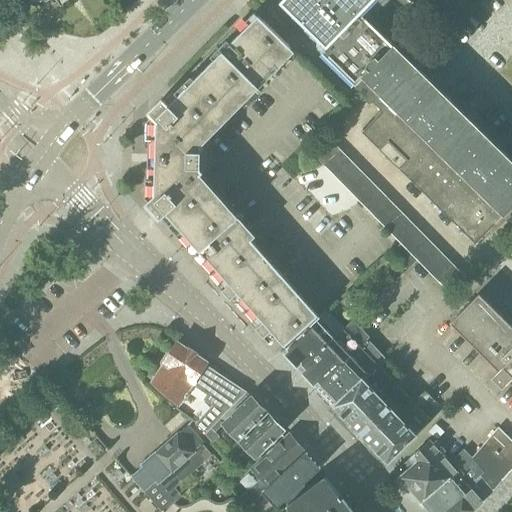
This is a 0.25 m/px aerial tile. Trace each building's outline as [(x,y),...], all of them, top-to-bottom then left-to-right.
[(284,0),(282,3),(326,46),(320,52),(355,87),(393,46),(368,22),(389,0),(284,0)] [(248,20),(245,18),(164,100),(163,98),(148,113),(158,123),(157,129),(148,129),(147,189),(156,189),(156,196),(146,205),(160,221),(162,219),(213,277),(253,241),(199,179),(205,173),(204,149),(198,142),(291,48),(256,12),(248,20)] [(393,46),(355,87),(381,113),(361,133),(378,150),(386,142),(406,161),(398,168),(475,243),(474,244),(475,245),(495,225),(495,224),(511,206),(511,149),(507,155),(395,45),(394,47),(393,46)] [(322,165),(339,149),(330,141),(313,156),(322,165)] [(386,142),(378,150),(397,169),(398,168),(406,161),(386,142)] [(332,175),(348,159),(339,149),(322,165),(332,175)] [(341,184),(357,168),(348,159),(332,175),(341,184)] [(350,193),(366,177),(357,168),(341,184),(350,193)] [(359,202),(375,186),(366,177),(350,193),(359,202)] [(368,211),(384,196),(375,186),(359,202),(368,211)] [(377,221),(393,205),(384,196),(368,211),(377,221)] [(387,230),(403,214),(393,205),(377,221),(387,230)] [(396,239),(412,223),(403,214),(387,230),(396,239)] [(405,248),(421,232),(412,223),(396,239),(400,244),(405,248)] [(414,257),(430,242),(421,232),(405,248),(414,257)] [(272,331),(287,347),(320,316),(253,241),(213,277),(224,289),(223,290),(232,299),(258,327),(258,328),(265,337),(272,331)] [(430,242),(414,257),(417,261),(423,267),(439,251),(430,242)] [(400,244),(392,252),(409,269),(417,261),(414,257),(405,248),(400,244)] [(423,267),(427,271),(432,276),(448,260),(439,251),(423,267)] [(448,260),(432,276),(441,285),(457,269),(448,260)] [(457,269),(441,285),(451,294),(467,279),(457,269)] [(511,383),(511,324),(481,294),(452,323),(500,371),(493,378),(504,389),(511,382),(511,383)] [(320,317),(320,316),(287,347),(283,351),(301,369),(344,328),(327,310),(320,317)] [(344,328),(301,369),(318,387),(370,337),(361,328),(371,318),(364,310),(344,328)] [(370,337),(318,387),(335,405),(385,357),(368,340),(370,337)] [(208,362),(179,341),(152,382),(180,405),(185,397),(187,398),(190,393),(189,392),(194,384),(210,394),(206,398),(214,406),(197,424),(207,433),(219,419),(224,414),(246,392),(206,366),(208,362)] [(335,406),(353,424),(396,383),(379,365),(386,358),(385,357),(335,405),(335,406)] [(371,443),(414,402),(396,383),(353,424),(352,425),(370,444),(371,443)] [(216,433),(224,425),(240,441),(269,413),(252,396),(223,423),(219,419),(207,433),(205,435),(213,444),(220,437),(216,433)] [(433,421),(414,402),(371,443),(390,462),(433,421)] [(288,433),(269,413),(240,441),(259,460),(288,433)] [(144,467),(132,477),(132,478),(161,511),(164,511),(182,496),(176,488),(213,455),(203,445),(187,426),(142,465),(144,467)] [(460,475),(458,473),(424,502),(432,511),(472,511),(482,503),(483,503),(511,469),(511,440),(498,427),(472,458),(461,469),(463,472),(460,475)] [(306,453),(290,435),(253,469),(262,479),(241,499),(246,508),(256,500),(263,493),(263,492),(306,453)] [(401,477),(424,502),(458,473),(458,472),(430,440),(408,460),(414,466),(401,477)] [(453,460),(461,469),(472,458),(464,449),(453,460)] [(320,469),(306,453),(263,492),(263,493),(278,508),(320,469)] [(346,511),(342,500),(343,499),(340,496),(341,496),(326,477),(287,507),(291,511),(346,511)]
